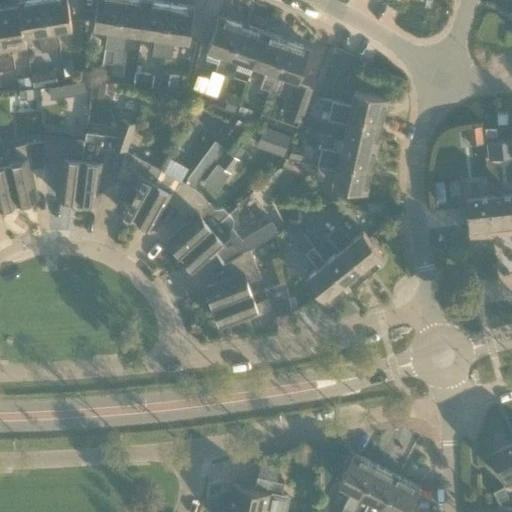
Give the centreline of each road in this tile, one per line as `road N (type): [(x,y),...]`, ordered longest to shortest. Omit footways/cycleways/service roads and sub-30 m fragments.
road 1 (tertiary): [(443,357),(213,401),(0,417)]
road 2 (residential): [(176,368),(280,354),(437,314)]
road 3 (residential): [(448,407),(189,456)]
road 4 (residential): [(0,263),(72,249),(130,270),(168,311),(176,368)]
road 5 (unclassified): [(437,314),(409,199),(417,142),(446,77)]
road 6 (residential): [(189,456),(0,464)]
road 7 (residential): [(0,374),(176,368)]
road 8 (residential): [(446,77),(291,0)]
